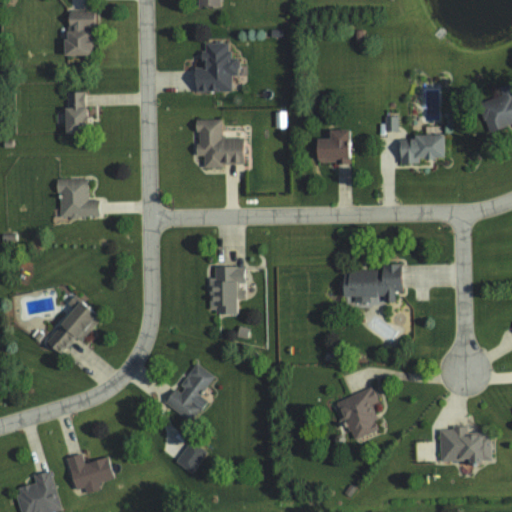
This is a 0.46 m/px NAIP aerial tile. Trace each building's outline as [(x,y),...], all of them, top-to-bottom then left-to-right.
[(60,55),(88,55),(88,26),(95,26),(95,10),(65,10),(66,38),(60,38),(60,55)] [(230,91),(230,76),(237,76),(237,58),(228,58),(228,43),(203,43),(203,51),(199,51),(199,68),(192,68),(192,91),(230,91)] [(62,132),(87,132),(86,91),(65,92),(66,107),(61,107),(62,132)] [(486,132),(511,124),(511,91),(477,102),(486,132)] [(275,128),(285,127),(285,111),(274,112),(275,128)] [(397,116),(384,116),(384,131),(398,130),(397,116)] [(220,119),(193,119),(193,131),(195,131),(195,155),(202,155),(202,166),(243,165),(242,137),(220,137),(220,119)] [(348,129),(327,129),(327,138),(313,138),(314,161),(336,161),(336,164),(349,164),(348,129)] [(442,158),(442,134),(412,135),(412,139),(404,139),(404,147),(398,148),(398,163),(418,162),(418,158),(442,158)] [(59,217),(100,216),(100,198),(86,199),(86,178),(53,179),(54,193),(58,193),(59,217)] [(401,264),(377,264),(377,270),(342,271),(342,285),(343,285),(343,303),(369,303),(369,297),(383,297),(383,302),(394,302),(394,291),(401,291),(401,264)] [(236,313),(236,300),(244,300),(243,286),(244,286),(244,266),(209,267),(210,313),(236,313)] [(79,341),(98,318),(76,300),(42,342),(56,354),(72,335),(79,341)] [(214,376),(195,362),(177,388),(174,386),(163,400),(191,421),(208,398),(201,394),(214,376)] [(377,402),(372,387),(333,400),(339,419),(344,418),(352,441),(379,432),(370,404),(377,402)] [(440,461),(467,460),(468,465),(482,465),(481,459),(490,459),(489,433),(467,433),(467,428),(439,429),(440,461)] [(205,453),(190,441),(174,462),(189,474),(205,453)] [(83,463),(81,453),(65,457),(73,490),(83,488),(84,493),(100,489),(98,482),(113,479),(107,457),(83,463)] [(20,511),(56,511),(61,511),(49,470),(31,475),(33,483),(13,489),(20,511)]
